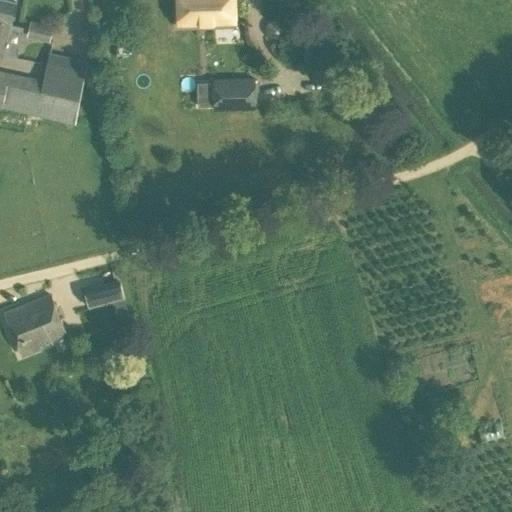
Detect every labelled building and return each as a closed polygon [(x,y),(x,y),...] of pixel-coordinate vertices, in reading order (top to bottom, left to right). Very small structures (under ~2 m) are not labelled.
[(0,0),(0,54),(2,55),(11,20),(15,3),(0,0)] [(178,0),(179,26),(207,25),(205,0),(178,0)] [(205,0),(207,25),(234,24),(233,0),(205,0)] [(104,34),(117,33),(116,24),(103,25),(104,34)] [(314,41),(313,28),(303,29),(305,63),(325,62),(324,41),(314,41)] [(63,55),(51,52),(48,64),(61,66),(63,55)] [(0,71),(0,107),(2,108),(10,74),(0,71)] [(214,109),(256,109),(255,77),(214,78),(214,109)] [(358,108),(369,100),(360,87),(349,95),(358,108)] [(93,308),(127,299),(121,279),(88,288),(93,308)] [(21,355),(52,343),(51,339),(63,335),(48,296),(5,312),(21,355)] [(137,384),(140,370),(127,367),(124,381),(137,384)] [(420,449),(440,443),(437,432),(416,438),(420,449)] [(131,511),(147,511),(153,508),(138,488),(123,500),(131,511)]
